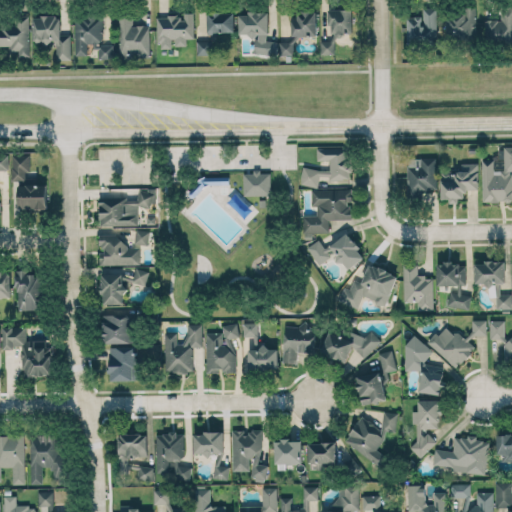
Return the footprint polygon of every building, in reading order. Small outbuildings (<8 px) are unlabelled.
[(511,6),(500,6),(500,19),(484,20),(484,44),(511,43),(511,6)] [(406,16),(407,43),(437,43),(436,8),(423,8),(423,16),(406,16)] [(329,9),(329,38),(320,38),(321,54),(335,53),(335,34),(352,34),(352,9),(329,9)] [(476,10),(446,10),(447,38),(476,38),(476,10)] [(235,12),(208,11),(207,32),(234,33),(235,12)] [(193,12),(184,12),(184,16),(157,16),(157,48),(173,48),(173,46),(186,45),(186,38),(194,38),(193,12)] [(268,12),(239,12),(239,35),(256,35),(256,55),(276,54),(276,40),(268,40),(268,12)] [(316,12),(291,13),(291,36),(317,35),(316,12)] [(29,16),(16,15),(16,25),(0,24),(0,28),(0,27),(0,46),(10,46),(10,52),(29,52),(29,16)] [(133,24),(133,15),(119,15),(119,55),(149,55),(149,24),(133,24)] [(71,34),(61,34),(61,16),(33,16),(33,41),(55,40),(55,60),(71,59),(71,34)] [(75,55),(87,55),(87,46),(98,46),(98,58),(113,58),(113,44),(103,44),(102,17),(74,17),(75,55)] [(197,55),(211,54),(211,41),(197,41),(197,55)] [(280,55),(294,55),(294,41),(279,41),(280,55)] [(303,167),(301,184),(318,187),(319,179),(348,182),(352,150),(318,146),(316,159),(330,161),(329,170),(303,167)] [(482,159),(482,201),(511,201),(511,170),(511,169),(511,146),(504,146),(504,159),(482,159)] [(12,180),(30,180),(29,154),(11,154),(12,180)] [(436,157),(407,157),(408,194),(437,194),(436,157)] [(478,163),(460,163),(460,173),(441,173),(441,200),(465,200),(465,189),(479,189),(478,163)] [(271,171),(252,171),(252,173),(243,173),(244,195),(271,195),(271,171)] [(18,184),(19,209),(47,208),(47,184),(18,184)] [(139,225),(138,207),(150,207),(150,200),(157,200),(157,188),(139,188),(139,198),(99,198),(99,226),(139,225)] [(329,219),(351,219),(351,201),(352,201),(352,188),(313,189),(313,215),(303,215),(303,234),(329,234),(329,219)] [(148,245),(149,230),(136,229),(135,244),(148,245)] [(319,239),(306,248),(318,265),(333,255),(339,263),(343,260),(348,268),(365,257),(348,232),(324,248),(319,239)] [(140,248),(123,248),(123,234),(100,234),(100,253),(99,253),(99,264),(140,264),(140,248)] [(470,308),(471,293),(465,293),(467,263),(438,261),(437,284),(450,285),(449,307),(470,308)] [(475,283),(488,283),(488,296),(496,296),(496,308),(511,308),(511,293),(505,293),(505,261),(475,261),(475,283)] [(385,306),(398,275),(369,263),(362,282),(354,279),(350,289),(343,286),(338,300),(358,308),(363,296),(385,306)] [(433,275),(418,276),(418,264),(403,264),(404,302),(417,301),(418,310),(433,310),(433,275)] [(124,304),(124,292),(130,292),(130,284),(147,284),(147,269),(133,269),(133,268),(109,268),(109,274),(102,274),(102,304),(124,304)] [(17,310),(42,309),(41,276),(33,276),(33,269),(16,270),(17,310)] [(134,342),(134,326),(130,326),(130,314),(102,315),(103,343),(134,342)] [(457,368),(470,352),(470,350),(476,343),(476,335),(487,335),(486,319),(472,320),(472,330),(466,338),(459,332),(453,332),(451,331),(436,331),(427,342),(457,368)] [(511,360),(511,334),(505,335),(505,320),(490,320),(490,339),(504,338),(504,360),(511,360)] [(258,322),(243,323),(243,336),(258,335),(258,322)] [(193,347),(202,347),(203,324),(187,323),(186,343),(177,342),(177,332),(164,332),(163,372),(193,372),(193,347)] [(206,332),(206,372),(235,372),(235,337),(238,337),(238,324),(223,324),(223,332),(206,332)] [(315,351),(316,326),(285,325),(283,362),(304,363),(304,350),(315,351)] [(52,375),(51,342),(27,342),(26,326),(2,327),(3,348),(22,347),(22,376),(52,375)] [(371,356),(377,336),(368,333),(365,339),(329,328),(321,353),(347,361),(350,350),(371,356)] [(405,369),(420,371),(418,392),(443,394),(445,367),(428,365),(430,343),(407,341),(405,369)] [(110,346),(110,380),(140,380),(140,346),(110,346)] [(249,369),(278,368),(277,347),(248,348),(249,369)] [(386,400),(383,381),(389,380),(387,371),(397,370),(393,350),(379,352),(382,370),(355,375),(360,405),(386,400)] [(432,451),(432,428),(441,428),(441,399),(418,400),(418,410),(412,411),(413,423),(416,423),(416,451),(432,451)] [(347,442),(380,467),(387,457),(376,449),(385,438),(386,431),(395,432),(398,413),(384,411),(381,430),(361,416),(348,434),(347,442)] [(232,470),(251,470),(251,478),(267,478),(267,464),(262,464),(262,430),(244,430),(244,429),(232,429),(232,470)] [(496,455),(504,455),(504,461),(511,461),(511,431),(497,431),(496,455)] [(224,432),(194,432),(193,454),(217,454),(217,479),(228,479),(228,464),(224,464),(224,432)] [(147,433),(119,433),(119,471),(137,470),(137,479),(153,479),(153,466),(140,466),(140,456),(147,456),(147,433)] [(184,433),(156,433),(156,472),(169,472),(169,459),(184,459),(184,433)] [(42,484),(42,467),(54,467),(54,477),(64,477),(65,435),(31,434),(30,483),(42,484)] [(25,484),(24,435),(0,435),(0,481),(0,467),(12,467),(13,484),(25,484)] [(453,450),(435,448),(433,467),(485,474),(490,439),(455,435),(453,450)] [(275,463),(301,463),(302,440),(275,439),(275,463)] [(336,467),(336,441),(308,442),(309,467),(336,467)] [(188,466),(179,466),(179,460),(175,461),(175,479),(188,479),(188,466)] [(495,507),(511,506),(511,490),(511,482),(495,482),(495,507)] [(493,511),(493,492),(476,492),(477,504),(471,504),(470,483),(450,483),(451,497),(463,497),(463,511),(493,511)] [(359,485),(345,485),(345,496),(333,497),(333,511),(321,511),(350,511),(351,510),(359,510),(359,485)] [(446,511),(446,492),(433,492),(433,504),(425,504),(425,485),(408,485),(408,510),(419,510),(418,511),(446,511)] [(309,511),(309,500),(318,500),(318,486),(303,486),(303,508),(293,508),(293,497),(281,497),(280,511),(309,511)] [(277,511),(277,487),(262,487),(263,511),(260,511),(277,511)] [(195,511),(225,511),(225,505),(211,506),(210,488),(195,488),(195,511)] [(184,511),(185,508),(170,508),(170,490),(154,490),(154,504),(166,504),(165,511),(184,511)] [(53,491),(38,492),(39,505),(53,505),(53,491)] [(34,511),(34,505),(16,506),(16,495),(4,496),(4,511),(34,511)] [(381,511),(381,495),(362,495),(363,510),(372,510),(372,511),(381,511)]
